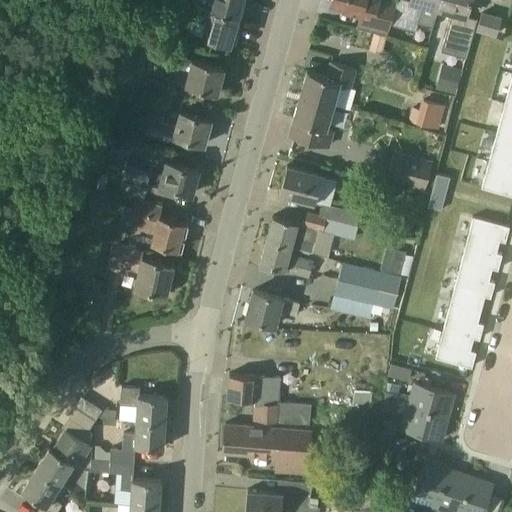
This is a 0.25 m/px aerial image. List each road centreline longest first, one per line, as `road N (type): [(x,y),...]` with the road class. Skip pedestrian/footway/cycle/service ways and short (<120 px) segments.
road 1 (residential): [(202,339),(281,0)]
road 2 (residential): [(0,463),(78,357),(128,334),(202,339)]
road 3 (unclassified): [(190,511),(202,339)]
